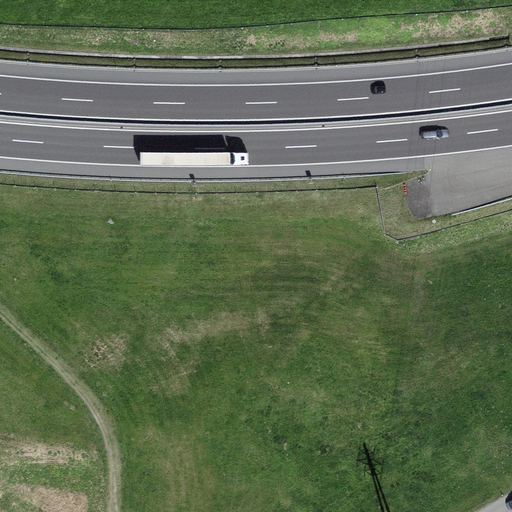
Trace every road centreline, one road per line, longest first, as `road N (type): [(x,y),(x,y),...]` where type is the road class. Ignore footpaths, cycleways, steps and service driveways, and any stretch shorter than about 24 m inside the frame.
road 1 (motorway): [(511,83),(289,103),(0,93)]
road 2 (motorway): [(0,139),(289,148),(511,128)]
